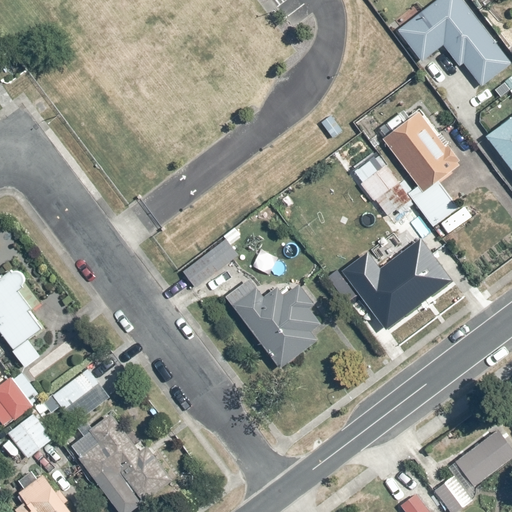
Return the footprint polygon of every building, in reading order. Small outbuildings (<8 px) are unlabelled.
[(509,62),(459,0),(433,0),(396,31),(420,61),(440,44),(457,65),(460,62),(480,86),(509,62)] [(409,175),(399,183),(426,216),(430,221),(433,226),(459,205),(438,180),(458,163),(414,110),(392,128),(406,145),(393,156),(409,175)] [(511,115),(484,136),(511,174),(511,115)] [(358,185),(385,217),(391,213),(411,237),(430,221),(426,216),(384,164),(358,185)] [(247,247),(234,230),(180,271),(192,288),(247,247)] [(384,332),(417,307),(424,316),(436,306),(430,297),(450,283),(418,241),(378,271),(365,254),(340,274),(384,332)] [(0,332),(24,367),(41,356),(28,338),(41,329),(15,291),(16,290),(18,289),(19,288),(20,287),(21,286),(22,284),(22,282),(22,281),(22,279),(22,277),(21,276),(20,274),(18,273),(17,272),(15,272),(14,271),(12,271),(10,272),(9,272),(7,273),(6,274),(5,275),(4,276),(0,278),(0,332)] [(260,297),(246,278),(223,296),(277,367),(313,340),(307,332),(319,323),(306,306),(311,302),(296,283),(292,286),(285,277),(260,297)] [(84,417),(101,404),(109,398),(87,368),(51,395),(82,436),(68,447),(117,511),(126,511),(170,479),(142,443),(135,449),(109,414),(91,427),(84,417)] [(29,407),(9,378),(0,384),(0,424),(1,426),(29,407)] [(50,440),(32,414),(8,432),(26,457),(50,440)] [(511,458),(511,447),(496,427),(445,466),(451,473),(431,487),(449,511),(457,511),(501,479),(495,471),(511,458)] [(22,511),(62,511),(35,477),(10,496),(21,510),(22,511)] [(433,511),(417,491),(399,506),(404,511),(433,511)]
